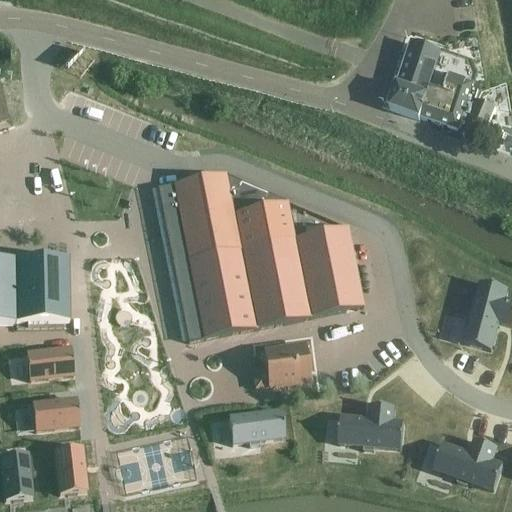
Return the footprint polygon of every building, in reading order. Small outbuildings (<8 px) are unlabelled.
[(420,121),(464,136),(476,105),(474,104),(478,95),(471,92),(476,79),(471,67),(411,47),(389,112),(419,123),(420,121)] [(476,105),(464,136),(463,139),(481,146),(495,113),(476,105)] [(496,152),(502,137),(491,133),(485,148),(496,152)] [(222,179),(157,192),(188,347),(362,312),(346,233),(291,245),(283,205),(222,179)] [(418,288),(438,280),(430,259),(410,266),(418,288)] [(0,327),(68,326),(67,262),(0,263),(0,327)] [(466,343),(465,348),(469,349),(469,348),(481,352),(491,355),(498,326),(511,330),(511,329),(511,306),(504,305),(507,294),(481,287),(474,313),(470,312),(468,322),(471,323),(470,330),(467,343),(466,343)] [(357,342),(336,351),(342,365),(363,355),(357,342)] [(255,392),(308,385),(304,352),(263,357),(265,373),(253,375),(255,392)] [(70,354),(26,359),(27,368),(29,381),(28,381),(29,385),(34,384),(47,382),(47,383),(73,380),(72,368),(70,354)] [(76,404),(31,409),(32,418),(33,418),(34,431),(34,432),(34,436),(39,435),(39,434),(52,433),(53,433),(79,431),(76,404)] [(338,444),(338,448),(343,448),(356,449),(356,450),(363,450),(363,454),(373,455),(374,451),(401,454),(403,427),(392,426),(393,412),(371,410),(370,424),(341,422),(340,431),(339,444),(338,444)] [(280,416),(228,423),(229,432),(230,432),(231,445),(231,449),(237,448),(245,447),(248,447),(249,450),(259,449),(258,445),(283,442),(280,416)] [(435,470),(434,474),(438,475),(439,475),(451,479),(451,480),(458,482),(456,486),(466,489),(467,486),(493,495),(502,470),(491,466),(496,452),(475,445),(470,458),(442,449),(439,458),(440,458),(436,470),(435,470)] [(80,452),(54,455),(57,481),(59,494),(58,494),(59,499),(85,496),(80,452)] [(26,458),(0,460),(0,464),(3,487),(5,500),(4,500),(5,505),(31,502),(26,458)]
